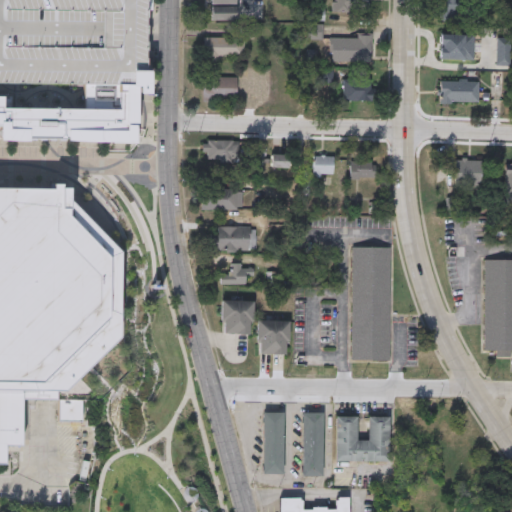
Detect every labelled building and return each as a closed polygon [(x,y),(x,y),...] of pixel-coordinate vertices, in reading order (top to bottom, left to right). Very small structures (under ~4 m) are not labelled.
[(0,0),(0,83),(84,85),(130,85),(131,70),(145,70),(146,10),(146,0),(0,0)] [(237,0),(237,19),(212,19),(212,0),(237,0)] [(368,0),(368,11),(333,11),(333,0),(368,0)] [(243,36),(243,57),(203,57),(203,36),(243,36)] [(372,36),(372,60),(330,60),(330,36),(372,36)] [(148,93),(137,93),(137,140),(131,140),(131,141),(21,140),(21,142),(0,142),(0,96),(11,96),(11,106),(83,107),(84,85),(130,85),(131,70),(145,70),(148,70),(148,93)] [(237,76),(237,99),(202,99),(202,76),(237,76)] [(342,78),(370,78),(370,99),(342,99),(342,78)] [(478,79),(478,102),(439,102),(439,79),(478,79)] [(239,162),(203,162),(203,141),(239,141),(239,162)] [(291,155),(291,168),(274,168),(274,155),(291,155)] [(334,176),(313,176),(313,156),(334,156),(334,176)] [(349,177),(350,159),(370,160),(370,163),(375,163),(375,178),(349,177)] [(483,161),(483,189),(456,189),(456,161),(483,161)] [(74,382),(81,382),(81,419),(57,419),(57,398),(20,398),(19,444),(4,444),(4,464),(0,463),(0,191),(50,192),(50,183),(59,184),(59,186),(69,186),(68,202),(118,252),(117,339),(74,382)] [(202,209),(202,189),(242,189),(242,209),(202,209)] [(252,227),(252,250),(211,250),(211,236),(217,236),(217,227),(252,227)] [(352,359),(353,246),(393,246),(391,360),(352,359)] [(482,349),(483,258),(511,258),(511,348),(509,348),(509,354),(494,354),(494,349),(482,349)] [(249,264),(249,285),(221,285),(221,273),(230,273),(230,264),(249,264)] [(254,301),(254,334),(222,334),(222,301),(254,301)] [(289,320),(289,341),(285,341),(285,353),(256,353),(256,320),(289,320)] [(184,365),(179,341),(168,343),(173,367),(184,365)] [(261,473),(261,412),(281,412),(281,473),(261,473)] [(300,412),(321,412),(321,475),(300,475),(300,412)] [(387,460),(334,460),(335,415),(355,415),(355,439),(367,440),(367,416),(388,416),(387,460)] [(278,511),(278,497),(301,497),(301,507),(334,507),(334,497),(347,496),(347,511),(278,511)]
